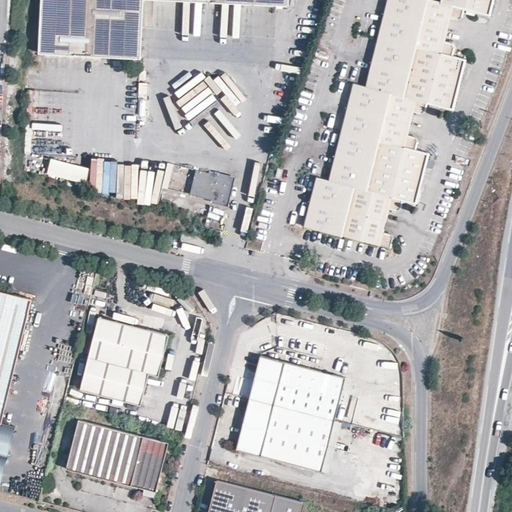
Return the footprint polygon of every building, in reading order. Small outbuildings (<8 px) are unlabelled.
[(42,0),(40,52),(143,58),(144,0),(180,0),(277,4),(277,8),(289,8),(288,0),(42,0)] [(414,138),(408,136),(411,120),(414,113),(421,114),(425,113),(428,104),(453,110),(466,58),(454,54),(455,48),(450,42),(443,39),(450,16),(458,18),(463,15),(465,8),(489,14),(492,0),(440,0),(438,0),(388,0),(382,24),(367,79),(365,86),(353,83),(347,105),(335,155),(329,179),(317,177),(304,226),(391,249),(393,241),(392,238),(390,236),(384,234),(390,210),(397,211),(402,208),(404,201),(418,204),(430,154),(419,151),(417,150),(418,144),(416,140),(414,138)] [(53,148),(54,142),(38,139),(37,146),(53,148)] [(92,166),(48,156),(46,176),(87,186),(92,166)] [(99,190),(112,190),(112,160),(99,160),(99,190)] [(195,169),(190,192),(225,201),(231,177),(195,169)] [(303,224),(303,214),(293,213),(292,223),(303,224)] [(0,296),(0,426),(3,427),(33,304),(0,296)] [(169,334),(100,316),(81,389),(141,404),(149,373),(158,375),(168,337),(169,334)] [(260,357),(248,400),(236,450),(308,468),(322,471),(334,421),(345,379),(260,357)] [(79,420),(68,468),(121,482),(157,492),(168,444),(79,420)] [(329,448),(323,472),(329,473),(335,449),(329,448)] [(302,511),(304,505),(216,484),(209,511),(302,511)]
